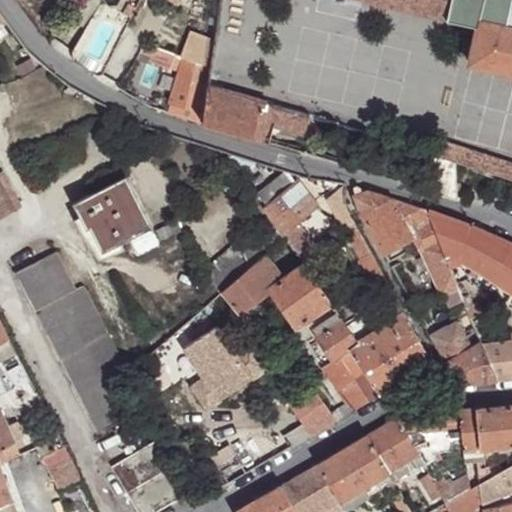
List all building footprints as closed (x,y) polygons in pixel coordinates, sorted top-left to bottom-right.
[(361,0),(446,21),(451,0),(361,0)] [(511,27),(504,26),(508,9),(509,0),(451,0),(446,21),(476,27),(469,63),(498,70),(511,73),(511,27)] [(178,58),(207,67),(212,39),(191,31),(178,58)] [(173,56),(141,44),(135,56),(168,68),(173,56)] [(205,80),(205,76),(207,67),(178,58),(173,56),(168,68),(178,71),(165,114),(197,123),(204,85),(205,80)] [(205,80),(204,85),(221,90),(222,85),(205,80)] [(204,85),(197,123),(237,135),(267,144),(272,126),(302,135),(306,116),(221,90),(204,85)] [(511,161),(447,141),(443,156),(473,165),(511,176),(511,161)] [(256,169),(258,162),(228,152),(244,175),(256,169)] [(434,153),(425,192),(456,201),(457,197),(455,196),(453,164),(472,170),(473,165),(443,156),(434,153)] [(0,215),(17,207),(0,174),(0,215)] [(122,244),(153,228),(126,176),(73,204),(75,208),(100,255),(122,244)] [(268,206),(288,189),(280,179),(259,196),(268,206)] [(268,206),(265,208),(274,221),(308,194),(298,181),(288,189),(268,206)] [(332,209),(338,219),(349,213),(346,206),(345,203),(344,194),(347,185),(346,186),(327,201),(328,203),(329,202),(332,209)] [(362,214),(389,199),(367,192),(352,196),(353,200),(358,209),(362,214)] [(274,221),(283,235),(318,207),(308,194),(274,221)] [(410,236),(389,199),(362,214),(382,252),(410,236)] [(447,260),(428,211),(421,209),(389,199),(410,236),(420,232),(428,247),(420,252),(441,294),(447,291),(457,287),(447,260)] [(327,212),(332,209),(329,202),(328,203),(324,206),(327,212)] [(201,262),(223,291),(265,255),(284,238),(283,235),(274,221),(265,208),(201,262)] [(451,220),(428,211),(447,260),(459,259),(511,292),(511,245),(481,232),(451,220)] [(338,219),(344,230),(355,224),(349,213),(338,219)] [(344,230),(351,240),(361,235),(355,224),(344,230)] [(420,232),(410,236),(419,253),(420,252),(428,247),(420,232)] [(360,260),(370,254),(361,235),(351,240),(360,260)] [(295,238),(288,242),(297,255),(303,251),(304,251),(295,238)] [(297,255),(303,264),(304,267),(311,263),(303,251),(297,255)] [(55,253),(38,261),(58,298),(74,289),(55,253)] [(366,271),(376,265),(370,254),(360,260),(366,271)] [(223,291),(239,312),(270,291),(269,288),(282,279),(268,261),(265,255),(223,291)] [(79,400),(103,387),(94,367),(88,356),(82,344),(76,333),(70,321),(63,310),(58,298),(38,261),(13,273),(79,400)] [(311,263),(304,267),(325,298),(333,292),(313,261),(311,263)] [(269,288),(270,291),(296,328),(305,321),(329,304),(325,298),(304,267),(303,264),(282,279),(269,288)] [(366,271),(375,285),(385,279),(376,265),(366,271)] [(382,300),(393,294),(385,279),(375,285),(382,300)] [(58,298),(63,310),(87,297),(82,286),(74,289),(58,298)] [(461,296),(457,287),(447,291),(458,321),(463,333),(463,334),(475,329),(470,318),(465,308),(461,296)] [(470,318),(481,314),(479,309),(476,302),(473,294),(470,292),(461,296),(465,308),(470,318)] [(63,310),(70,321),(93,309),(87,297),(63,310)] [(381,327),(403,313),(396,299),(388,303),(390,305),(381,310),(373,316),(381,327)] [(70,321),(76,333),(99,320),(93,309),(70,321)] [(361,370),(377,396),(432,365),(403,313),(381,327),(366,337),(355,343),(356,344),(348,351),(361,370)] [(340,321),(335,314),(311,329),(314,336),(340,321)] [(481,346),(491,344),(481,314),(470,318),(475,329),(480,343),(481,346)] [(373,316),(359,325),(366,337),(381,327),(373,316)] [(82,344),(105,332),(99,320),(76,333),(82,344)] [(332,362),(339,358),(339,356),(348,351),(356,344),(355,343),(347,332),(340,321),(314,336),(332,362)] [(437,347),(439,350),(463,333),(458,321),(428,336),(434,348),(437,347)] [(359,325),(347,332),(355,343),(366,337),(359,325)] [(265,369),(249,345),(232,356),(213,328),(182,349),(194,367),(201,363),(209,376),(203,380),(191,388),(204,409),(265,369)] [(463,334),(469,349),(480,343),(475,329),(463,334)] [(88,356),(111,343),(105,332),(82,344),(88,356)] [(439,350),(445,362),(469,349),(463,334),(463,333),(439,350)] [(511,377),(511,341),(491,344),(481,346),(495,380),(511,377)] [(88,356),(94,367),(118,355),(111,343),(88,356)] [(462,384),(495,380),(481,346),(480,343),(469,349),(445,362),(456,381),(462,384)] [(342,362),(352,377),(361,370),(348,351),(339,356),(339,358),(342,362)] [(358,407),(368,401),(352,377),(342,362),(332,370),(358,407)] [(209,376),(201,363),(194,367),(203,380),(209,376)] [(105,390),(103,387),(79,400),(82,405),(106,391),(105,390)] [(106,391),(82,405),(96,433),(121,420),(106,391)] [(309,435),(325,426),(303,398),(290,407),(289,407),(309,435)] [(511,406),(479,410),(482,449),(511,445),(511,406)] [(482,449),(479,410),(458,412),(461,430),(462,442),(462,451),(464,451),(482,449)] [(461,430),(458,412),(396,417),(414,449),(426,447),(426,446),(424,433),(461,430)] [(0,511),(14,511),(0,476),(0,450),(12,443),(12,442),(20,438),(14,423),(6,427),(0,413),(0,511)] [(414,449),(396,417),(365,436),(386,472),(410,458),(417,455),(414,449)] [(462,442),(461,430),(424,433),(426,446),(462,442)] [(339,500),(386,472),(365,436),(317,463),(339,500)] [(174,468),(159,439),(111,467),(114,472),(127,493),(174,468)] [(56,491),(79,479),(62,445),(39,458),(56,491)] [(417,455),(423,463),(432,458),(426,447),(414,449),(417,455)] [(483,456),(482,449),(464,451),(465,458),(483,456)] [(416,468),(423,463),(417,455),(410,458),(416,468)] [(392,482),(416,468),(410,458),(386,472),(392,481),(392,482)] [(318,511),(339,500),(317,463),(279,485),(294,511),(318,511)] [(511,466),(486,481),(478,485),(481,503),(511,493),(511,466)] [(189,493),(174,468),(127,493),(137,511),(154,511),(174,501),(189,493)] [(137,511),(127,493),(114,472),(105,477),(123,511),(137,511)] [(392,481),(386,472),(339,500),(344,509),(392,481)] [(444,504),(478,485),(475,479),(474,475),(440,493),(440,495),(444,504)] [(478,485),(486,481),(485,475),(475,479),(478,485)] [(440,495),(440,493),(433,481),(428,484),(435,498),(440,495)] [(294,511),(279,485),(234,511),(233,511),(294,511)] [(468,511),(476,507),(481,503),(478,485),(444,504),(449,511),(468,511)] [(393,501),(401,496),(395,487),(387,491),(393,501)] [(338,511),(344,509),(339,500),(318,511),(338,511)]
